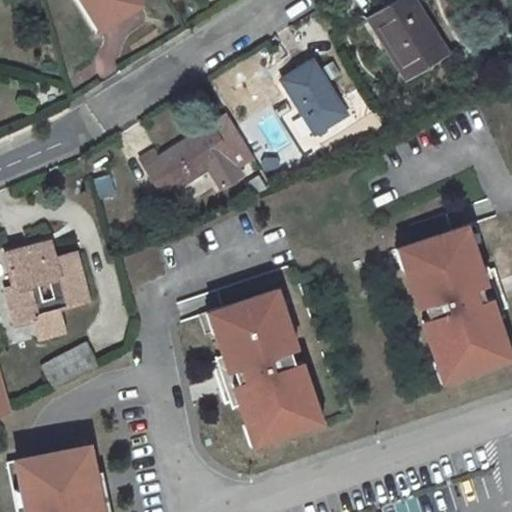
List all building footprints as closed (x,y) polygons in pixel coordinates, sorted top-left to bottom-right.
[(143,6),(139,0),(81,0),(102,32),(143,6)] [(449,55),(414,0),(398,0),(367,20),(406,81),(449,55)] [(346,115),(312,61),(281,80),(315,134),(346,115)] [(210,125),(144,166),(139,159),(123,168),(148,207),(164,197),(209,170),(221,189),(233,182),(242,176),(237,168),(254,158),(227,115),(210,125)] [(465,225),(397,247),(418,309),(424,307),(427,317),(421,318),(435,361),(441,359),(448,378),(503,360),(497,341),(503,339),(496,318),(504,315),(486,263),(479,265),(465,225)] [(51,243),(8,254),(16,287),(10,288),(19,325),(37,320),(41,338),(64,332),(59,312),(86,305),(72,254),(55,258),(51,243)] [(275,288),(207,311),(222,354),(214,357),(231,407),(238,404),(245,424),(251,423),(258,442),(313,423),(307,404),(313,402),(299,359),(292,362),(289,352),(296,350),(275,288)] [(503,339),(497,341),(503,360),(509,357),(503,339)] [(98,367),(86,344),(42,367),(53,391),(98,367)] [(441,359),(435,361),(442,380),(448,378),(441,359)] [(313,402),(307,404),(313,423),(319,421),(313,402)] [(251,423),(245,424),(252,444),(258,442),(251,423)] [(99,511),(85,444),(4,462),(14,511),(99,511)]
